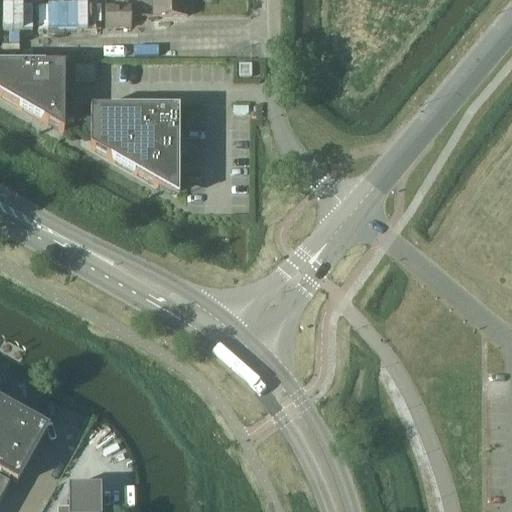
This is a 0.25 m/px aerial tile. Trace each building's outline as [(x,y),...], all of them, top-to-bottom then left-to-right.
[(152,0),(153,19),(186,19),(186,0),(152,0)] [(129,30),(129,8),(105,8),(105,30),(129,30)] [(0,99),(63,135),(63,117),(64,68),(0,67),(0,99)] [(92,68),(72,67),(72,82),(93,83),(92,68)] [(250,67),(238,67),(238,79),(250,79),(250,67)] [(177,201),(178,137),(178,112),(90,111),(90,150),(177,201)] [(17,485),(45,433),(0,408),(0,501),(11,482),(17,485)] [(98,511),(99,489),(69,489),(69,511),(98,511)]
